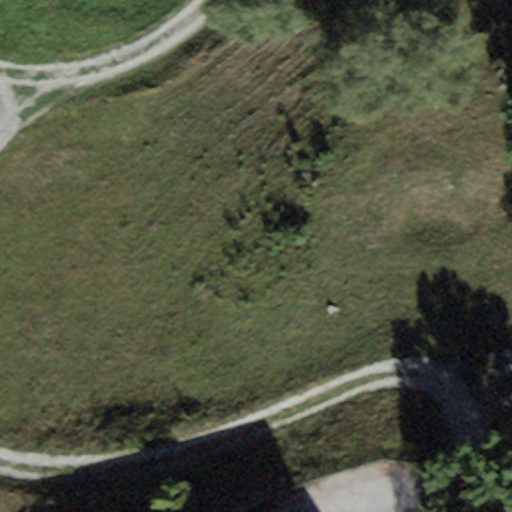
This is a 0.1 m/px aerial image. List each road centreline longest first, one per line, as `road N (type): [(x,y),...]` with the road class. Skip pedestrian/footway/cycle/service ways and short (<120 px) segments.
road 1 (track): [(0,455),(155,462),(402,363)]
road 2 (track): [(223,0),(113,74),(0,79)]
